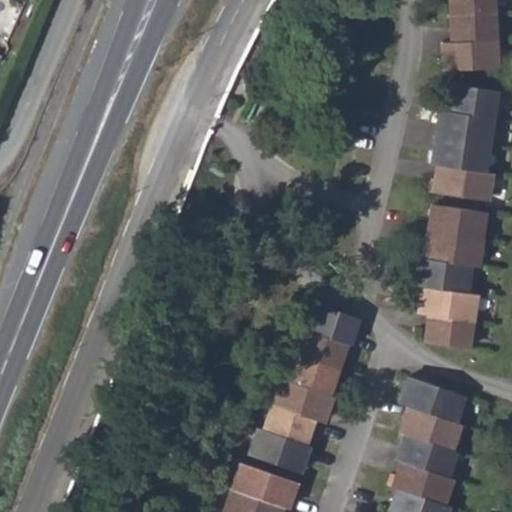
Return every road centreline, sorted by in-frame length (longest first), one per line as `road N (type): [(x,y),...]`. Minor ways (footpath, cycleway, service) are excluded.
road 1 (unclassified): [(33,511),(191,109)]
road 2 (secondary): [(156,0),(0,384)]
road 3 (residential): [(408,0),(405,79),(369,215)]
road 4 (residential): [(369,215),(237,151),(191,109)]
road 5 (unknown): [(237,151),(285,249),(352,294)]
road 6 (residential): [(331,511),(394,341)]
road 7 (residential): [(0,157),(13,145),(70,0)]
road 8 (residential): [(394,341),(352,294),(369,215)]
road 9 (residential): [(511,393),(394,341)]
road 10 (unclassified): [(191,109),(247,0)]
